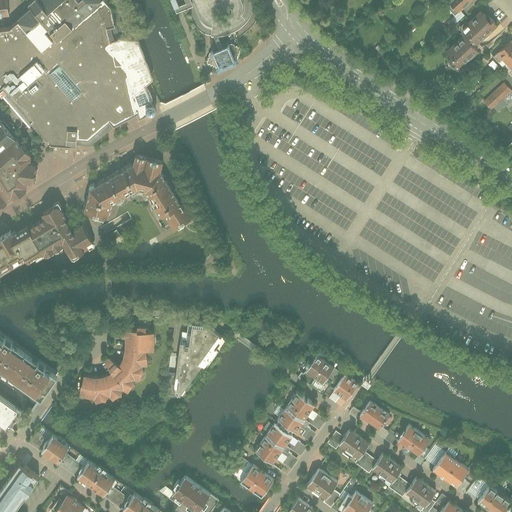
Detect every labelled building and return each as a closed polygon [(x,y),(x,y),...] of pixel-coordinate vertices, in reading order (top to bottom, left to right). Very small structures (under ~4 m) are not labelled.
[(139,118),(146,114),(148,114),(150,114),(152,113),(154,112),(155,110),(155,107),(154,105),(152,103),(145,84),(151,78),(137,38),(120,36),(112,38),(110,26),(117,25),(114,8),(105,0),(40,0),(10,27),(0,28),(0,87),(0,88),(0,92),(27,124),(35,124),(53,144),(78,145),(109,119),(113,124),(136,112),(139,118)] [(0,0),(0,11),(9,10),(7,0),(0,0)] [(182,0),(191,21),(195,28),(202,33),(209,37),(217,39),(223,39),(227,38),(235,34),(239,31),(245,26),(249,21),(251,15),(252,6),(250,0),(182,0)] [(468,43),(494,19),(479,3),(454,27),(461,34),(441,53),(456,69),(475,51),(468,43)] [(511,51),(511,36),(509,34),(492,50),(502,61),(511,51)] [(229,42),(211,50),(212,52),(210,52),(209,55),(210,57),(208,58),(209,60),(207,60),(208,64),(210,63),(211,65),(213,64),(214,66),(216,65),(216,67),(218,66),(219,68),(237,60),(237,59),(238,58),(238,56),(239,55),(239,53),(241,53),(240,51),(242,50),(240,46),(238,47),(237,45),(235,46),(235,44),(232,43),(230,44),(229,42)] [(511,51),(502,61),(511,71),(511,51)] [(511,90),(504,83),(487,100),(494,107),(511,90)] [(497,111),(506,105),(503,101),(494,107),(497,111)] [(0,152),(12,143),(0,127),(0,152)] [(12,143),(0,152),(0,195),(5,203),(26,189),(27,182),(31,183),(34,164),(28,163),(29,159),(12,143)] [(86,188),(81,209),(104,215),(107,205),(128,191),(143,195),(158,219),(162,217),(169,228),(190,218),(182,204),(179,205),(159,170),(160,160),(133,154),(131,162),(86,188)] [(73,229),(57,201),(41,211),(44,216),(10,236),(9,232),(0,236),(0,271),(24,259),(26,262),(41,253),(44,257),(62,246),(68,255),(91,241),(81,224),(73,229)] [(117,229),(106,235),(109,242),(120,236),(117,229)] [(83,369),(79,392),(94,394),(98,398),(107,395),(108,391),(112,394),(122,389),(122,384),(130,387),(135,379),(133,376),(136,373),(140,373),(142,359),(148,359),(148,344),(153,344),(154,327),(127,324),(125,342),(124,352),(119,358),(109,350),(103,355),(112,366),(106,369),(98,371),(88,370),(83,369)] [(181,392),(187,387),(224,338),(208,326),(190,324),(189,333),(183,333),(177,386),(178,391),(181,392)] [(0,334),(0,370),(13,380),(23,386),(35,396),(52,372),(29,355),(0,334)] [(316,352),(305,368),(306,368),(303,373),(301,371),(298,376),(323,394),(331,382),(325,378),(334,365),(316,352)] [(344,373),(333,389),(346,398),(357,382),(344,373)] [(299,391),(280,416),(299,429),(317,404),(299,391)] [(0,398),(0,421),(7,427),(18,412),(0,398)] [(370,399),(358,415),(379,429),(390,413),(370,399)] [(275,422),(257,448),(275,461),(293,435),(275,422)] [(410,425),(399,441),(419,455),(431,439),(410,425)] [(348,428),(338,443),(358,457),(368,442),(348,428)] [(386,437),(395,443),(398,439),(389,432),(386,437)] [(49,441),(42,449),(60,462),(71,447),(54,434),(49,441)] [(448,452),(435,470),(458,486),(471,468),(448,452)] [(384,455),(374,470),(393,483),(403,468),(384,455)] [(0,488),(0,511),(10,511),(41,474),(23,460),(0,488)] [(91,461),(81,475),(105,493),(115,479),(91,461)] [(250,462),(238,480),(261,495),(273,477),(250,462)] [(319,466),(307,484),(326,497),(338,479),(319,466)] [(185,476),(173,494),(197,511),(210,494),(185,476)] [(418,479),(407,494),(426,507),(437,493),(418,479)] [(511,497),(492,484),(480,501),(496,511),(503,511),(511,499),(511,497)] [(353,489),(341,506),(349,511),(365,511),(372,502),(353,489)] [(63,493),(49,511),(79,511),(83,507),(63,493)] [(135,493),(125,507),(132,511),(157,511),(159,510),(135,493)] [(298,497),(288,511),(289,511),(315,511),(317,510),(298,497)] [(462,511),(448,502),(440,511),(462,511)]
